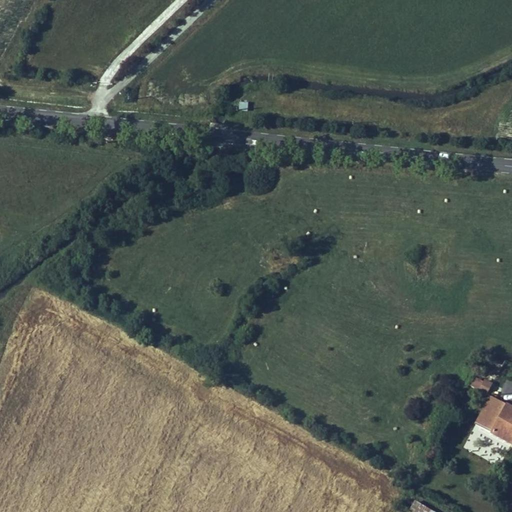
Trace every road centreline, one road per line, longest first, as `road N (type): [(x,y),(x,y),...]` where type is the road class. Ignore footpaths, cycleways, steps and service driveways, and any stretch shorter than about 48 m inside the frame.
road 1 (secondary): [(511,163),(0,109)]
road 2 (track): [(206,0),(84,118),(105,76),(179,0)]
